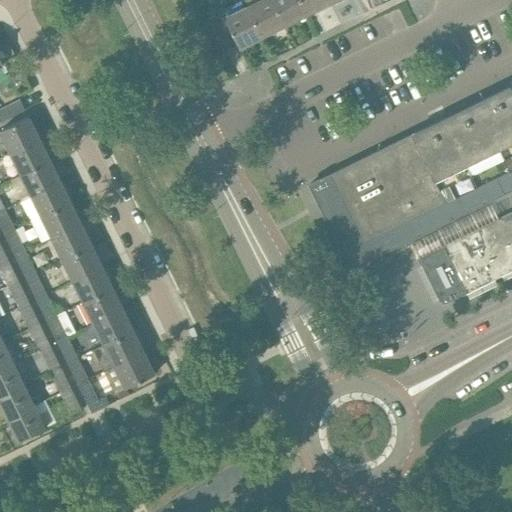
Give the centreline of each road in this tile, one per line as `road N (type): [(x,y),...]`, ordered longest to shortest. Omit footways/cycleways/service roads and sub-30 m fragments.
road 1 (residential): [(3,511),(206,404),(195,366),(15,0)]
road 2 (unclassified): [(203,143),(458,17)]
road 3 (tertiary): [(203,143),(131,0)]
road 4 (tertiary): [(270,273),(203,143)]
road 5 (unclassified): [(310,433),(232,477),(190,511)]
road 6 (tertiary): [(270,273),(282,325),(320,403)]
road 7 (tertiary): [(344,386),(306,312),(270,273)]
road 8 (unclassified): [(211,511),(327,468)]
